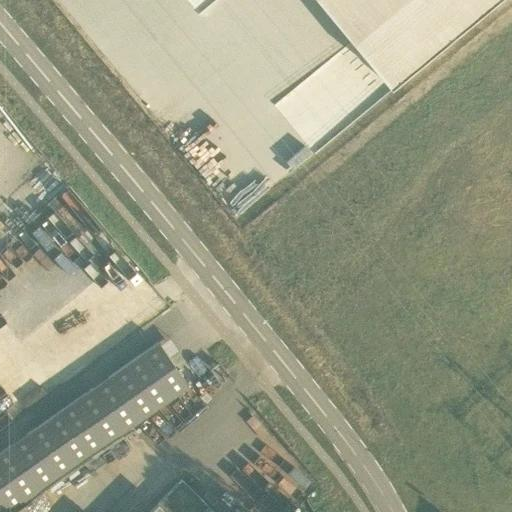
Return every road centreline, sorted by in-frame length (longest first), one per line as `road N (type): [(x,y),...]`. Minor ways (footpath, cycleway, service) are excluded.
road 1 (secondary): [(392,511),(364,465),(218,282),(0,29)]
road 2 (unknown): [(87,0),(257,180)]
